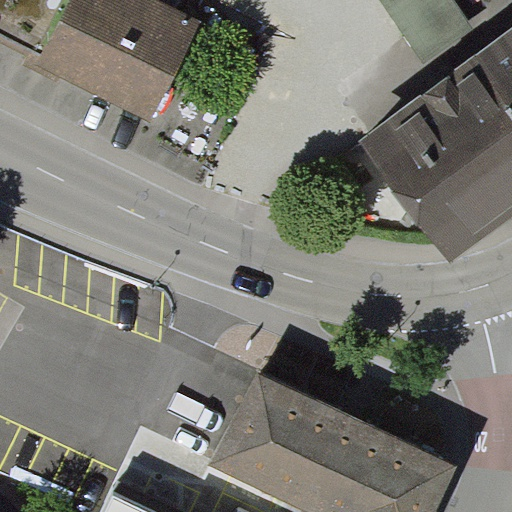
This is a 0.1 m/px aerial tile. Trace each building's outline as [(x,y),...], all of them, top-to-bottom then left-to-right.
[(149,121),(199,23),(173,11),(178,0),(0,0),(0,34),(38,54),(34,63),(149,121)] [(381,0),(423,61),(472,28),(453,0),(381,0)] [(511,25),(356,142),(448,265),(511,217),(511,25)] [(434,511),(457,467),(257,372),(210,465),(310,511),(434,511)] [(145,511),(113,497),(105,511),(145,511)]
